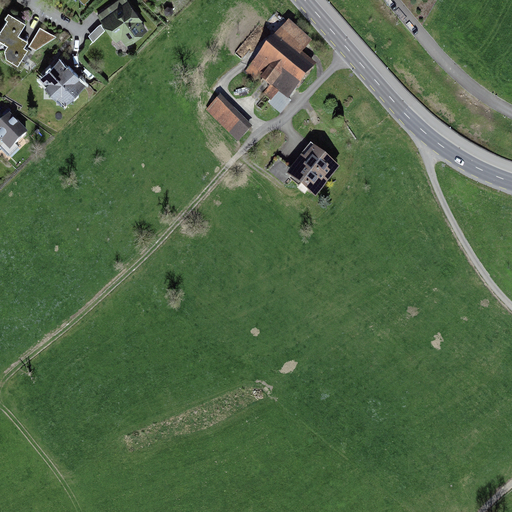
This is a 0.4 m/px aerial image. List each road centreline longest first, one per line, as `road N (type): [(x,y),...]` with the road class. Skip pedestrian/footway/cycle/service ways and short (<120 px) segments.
road 1 (secondary): [(511,181),(430,137),(304,0)]
road 2 (track): [(430,137),(423,151),(446,210),(511,306)]
road 3 (unknown): [(353,55),(291,128),(249,160)]
